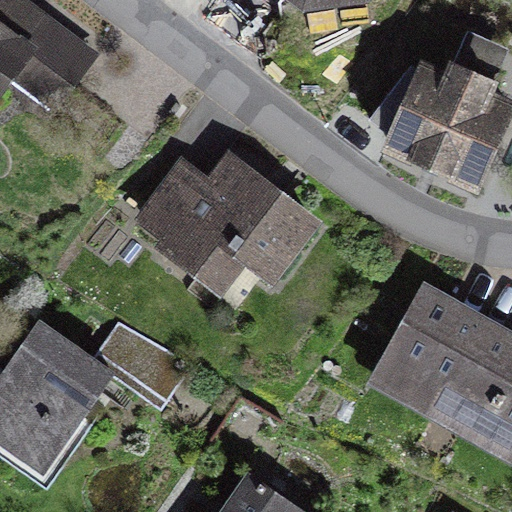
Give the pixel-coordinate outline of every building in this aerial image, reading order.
[(0,0),(0,104),(13,87),(54,118),(100,57),(23,0),(0,0)] [(281,0),(303,16),(394,10),(392,0),(281,0)] [(421,64),(379,159),(478,202),(511,123),(511,107),(496,99),(501,88),(495,85),(510,52),(467,32),(447,76),(421,64)] [(181,160),(134,223),(160,244),(153,253),(221,303),(245,271),(274,293),(323,228),(228,154),(209,180),(181,160)] [(511,334),(423,286),(366,389),(511,471),(511,334)] [(38,325),(0,379),(0,450),(46,482),(116,385),(168,417),(204,369),(122,327),(91,361),(38,325)] [(301,511),(247,474),(220,511),(301,511)]
